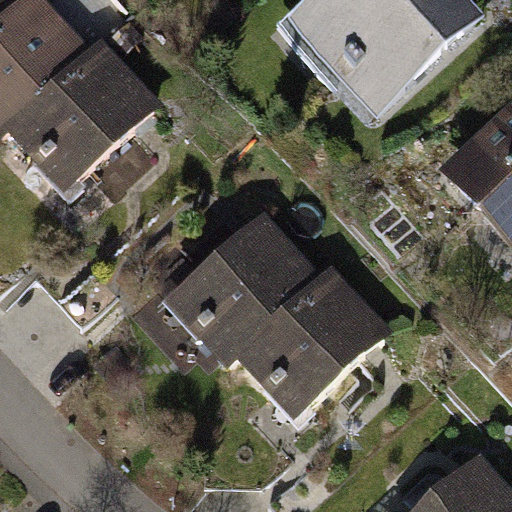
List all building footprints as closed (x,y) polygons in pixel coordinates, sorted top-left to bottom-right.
[(0,0),(0,33),(31,4),(27,0),(0,0)] [(0,152),(96,60),(36,0),(35,0),(31,4),(0,34),(0,152)] [(342,0),(290,43),(361,128),(485,26),(462,0),(342,0)] [(71,212),(169,117),(105,51),(96,60),(7,146),(71,212)] [(511,139),(462,184),(511,241),(511,139)] [(329,287),(268,223),(168,318),(229,382),(329,287)] [(302,444),(400,348),(334,282),(329,287),(237,378),(302,444)] [(511,511),(511,495),(482,463),(429,511),(511,511)]
